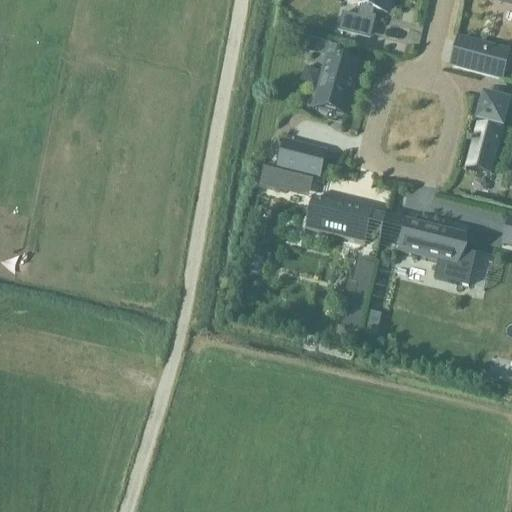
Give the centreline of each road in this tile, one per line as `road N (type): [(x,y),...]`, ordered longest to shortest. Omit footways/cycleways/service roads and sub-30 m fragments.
road 1 (track): [(127,511),(175,356),(243,0)]
road 2 (residential): [(425,75),(400,75),(384,89),(366,151),(372,159),(437,173),(454,102),(446,85)]
